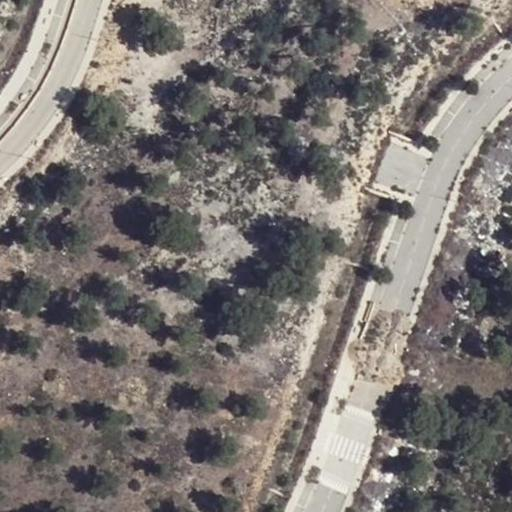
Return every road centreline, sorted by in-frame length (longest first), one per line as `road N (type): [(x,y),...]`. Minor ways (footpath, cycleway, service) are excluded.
road 1 (unclassified): [(319,511),(440,169),(476,113),(511,77)]
road 2 (unclassified): [(0,153),(58,71),(82,0)]
